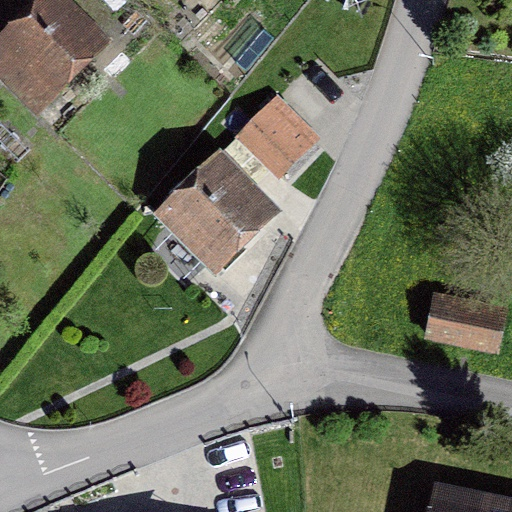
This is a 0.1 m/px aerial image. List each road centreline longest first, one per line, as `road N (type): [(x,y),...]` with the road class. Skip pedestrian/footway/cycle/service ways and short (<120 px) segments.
road 1 (residential): [(274,372),(380,124),(421,0)]
road 2 (residential): [(0,475),(107,447),(274,372)]
road 3 (residential): [(274,372),(421,387),(511,407)]
